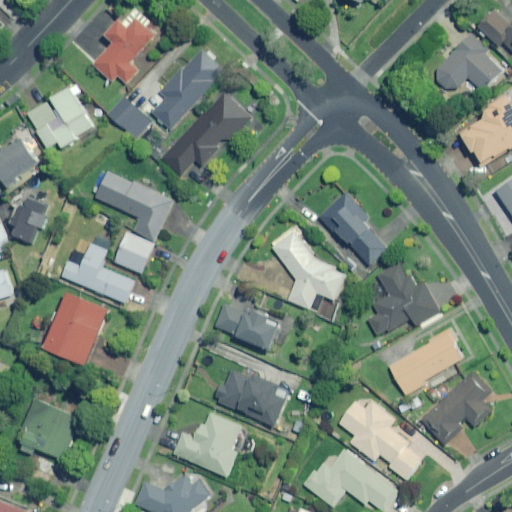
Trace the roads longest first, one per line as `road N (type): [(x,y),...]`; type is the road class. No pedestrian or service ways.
road 1 (tertiary): [(342,99),(231,219),(199,273),(97,511)]
road 2 (tertiary): [(342,99),(396,148),(511,326)]
road 3 (residential): [(342,99),(309,94),(206,0)]
road 4 (residential): [(439,0),(342,99)]
road 5 (residential): [(260,0),(332,71),(342,99)]
